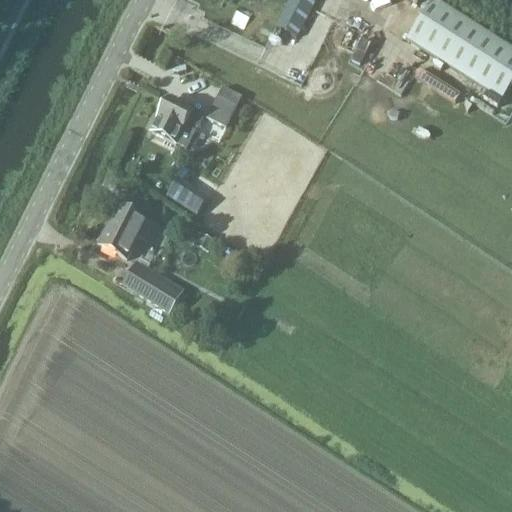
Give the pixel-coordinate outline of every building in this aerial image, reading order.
[(290,0),(274,30),(287,36),(296,40),(317,0),(290,0)] [(500,103),(511,84),(511,52),(432,2),(405,42),(500,103)] [(216,99),(205,122),(224,131),(236,108),(216,99)] [(155,125),(149,137),(165,145),(173,149),(180,135),(190,139),(192,135),(195,136),(202,120),(191,115),(192,115),(166,102),(162,110),(159,111),(156,116),(157,120),(155,125)] [(196,217),(206,200),(190,191),(181,207),(196,217)] [(154,230),(145,225),(116,210),(97,249),(126,264),(138,240),(147,244),(154,230)] [(180,299),(145,278),(134,297),(168,318),(180,299)]
